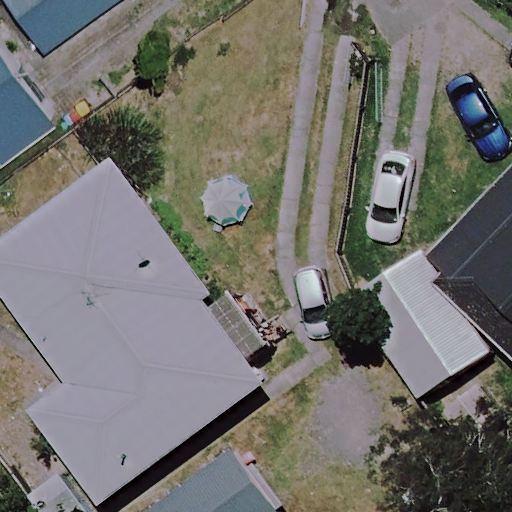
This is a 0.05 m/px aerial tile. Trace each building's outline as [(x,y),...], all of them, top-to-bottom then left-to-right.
[(118,0),(4,0),(42,53),(118,0)] [(0,162),(53,124),(0,51),(0,162)] [(275,391),(120,168),(0,251),(0,280),(76,389),(38,416),(103,510),(275,391)] [(511,187),(437,250),(507,342),(511,348),(511,187)] [(286,511),(238,444),(143,511),(286,511)]
